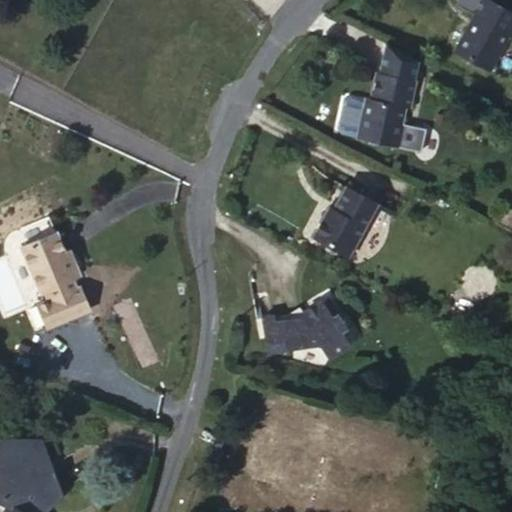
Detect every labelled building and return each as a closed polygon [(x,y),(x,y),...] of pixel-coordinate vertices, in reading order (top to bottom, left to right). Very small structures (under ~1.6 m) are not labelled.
[(511,40),(470,18),(459,39),(463,41),(445,72),(478,90),(496,59),(500,60),(511,40)] [(414,126),(418,96),(385,92),(381,118),(376,117),(376,118),(359,116),(354,119),(351,148),(354,153),(408,160),(410,143),(405,142),(407,126),(414,126)] [(332,226),(315,257),(356,278),(385,225),(353,209),(340,230),(332,226)] [(55,246),(21,258),(37,304),(42,302),(46,313),(33,317),(41,340),(84,324),(76,302),(72,303),(68,292),(77,290),(68,266),(64,267),(55,246)] [(326,363),(336,377),(356,363),(346,351),(352,346),(333,317),(329,321),(327,318),(307,332),(310,337),(280,341),(279,335),(269,336),(270,350),(274,349),(278,370),(326,363)] [(50,511),(53,502),(70,497),(61,463),(51,462),(49,443),(33,437),(27,449),(4,441),(0,450),(0,471),(2,473),(0,476),(0,502),(4,503),(0,511),(50,511)]
